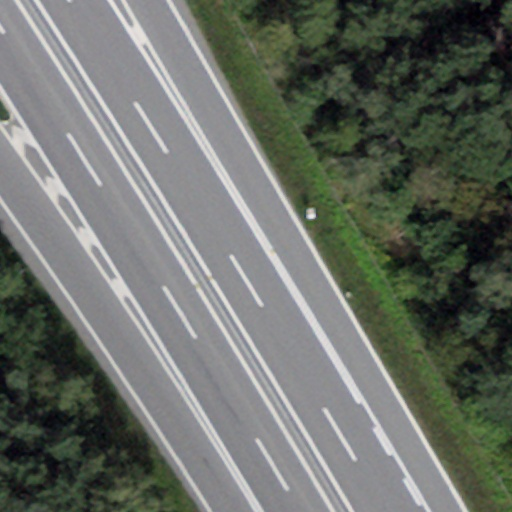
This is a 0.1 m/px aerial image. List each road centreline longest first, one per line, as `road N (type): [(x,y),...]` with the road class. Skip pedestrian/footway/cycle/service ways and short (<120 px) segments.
road 1 (trunk): [(384,511),(67,0)]
road 2 (trunk): [(422,511),(364,381),(146,0)]
road 3 (trunk): [(0,23),(295,511)]
road 4 (trunk): [(0,168),(230,511)]
